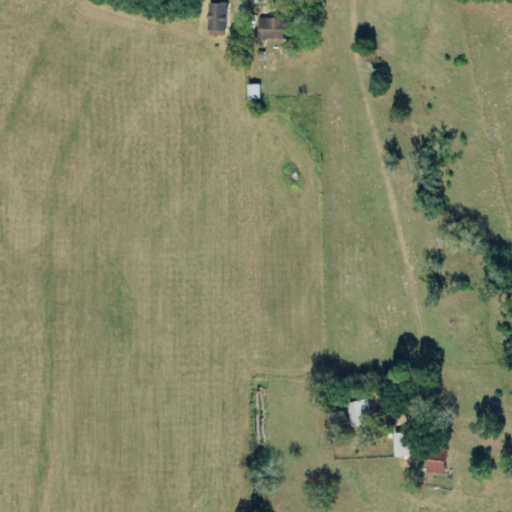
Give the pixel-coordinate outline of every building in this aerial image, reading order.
[(229,35),(230,2),(211,2),(210,35),(229,35)] [(260,38),(294,39),(295,19),(266,18),(265,27),(260,27),(260,38)] [(262,98),(262,84),(250,84),(250,98),(262,98)] [(349,402),(354,426),(373,423),(368,398),(349,402)] [(414,432),(397,432),(397,456),(415,455),(414,432)] [(448,459),(431,455),(427,470),(444,475),(448,459)]
